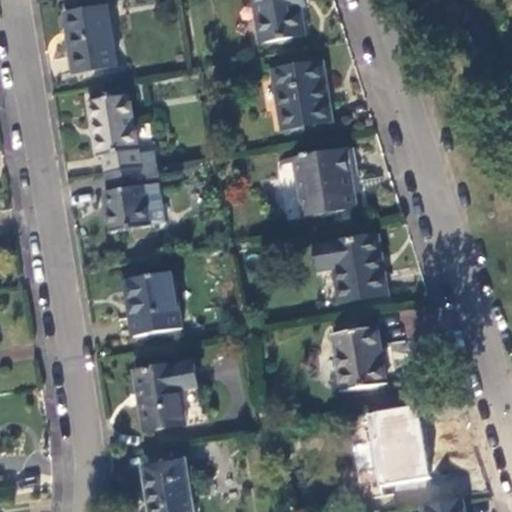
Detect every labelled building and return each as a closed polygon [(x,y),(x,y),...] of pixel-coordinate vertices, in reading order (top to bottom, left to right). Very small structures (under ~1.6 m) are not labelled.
[(302,0),(252,0),(259,37),(307,30),(302,0)] [(114,61),(103,1),(63,8),(72,67),(114,61)] [(321,55),(269,63),(279,122),(330,114),(321,55)] [(101,148),(104,165),(152,157),(150,142),(136,144),(126,86),(86,92),(95,149),(101,148)] [(324,146),(277,152),(279,160),(293,159),(298,188),(301,210),(333,205),(324,146)] [(162,218),(152,157),(104,165),(107,187),(101,188),(107,227),(162,218)] [(293,189),(298,188),(293,159),(279,160),(281,177),(293,189)] [(374,233),(312,242),(316,267),(332,265),(337,300),(383,293),(374,233)] [(181,325),(172,269),(129,276),(136,313),(129,314),(132,333),(181,325)] [(123,276),(129,314),(136,313),(129,276),(123,276)] [(382,382),(374,330),(330,336),(338,388),(382,382)] [(190,359),(131,368),(140,428),(198,418),(190,359)] [(419,420),(366,428),(369,450),(380,448),(384,478),(427,472),(419,420)] [(190,511),(182,456),(139,462),(146,511),(190,511)] [(459,511),(457,495),(417,502),(418,511),(459,511)]
